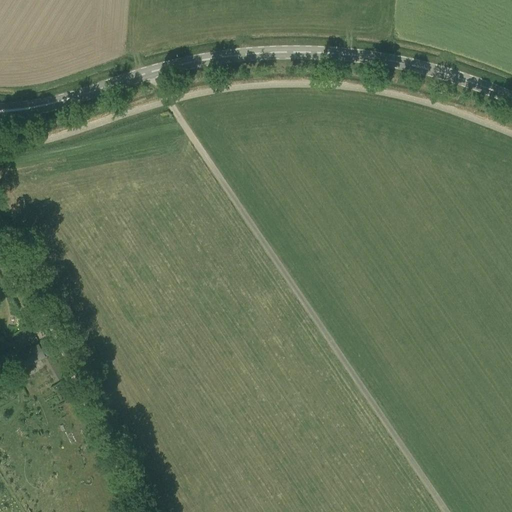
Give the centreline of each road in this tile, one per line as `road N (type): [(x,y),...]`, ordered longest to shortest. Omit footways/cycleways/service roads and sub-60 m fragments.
road 1 (secondary): [(511,99),(385,60),(292,52),(203,61),(0,112)]
road 2 (track): [(0,219),(138,511)]
